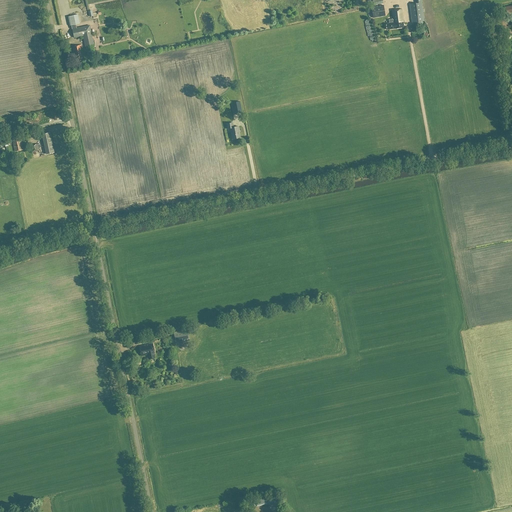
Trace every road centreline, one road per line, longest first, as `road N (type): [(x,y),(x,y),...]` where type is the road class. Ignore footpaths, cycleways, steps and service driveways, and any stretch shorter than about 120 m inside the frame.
road 1 (unclassified): [(95,230),(511,147)]
road 2 (unclassified): [(151,511),(95,230)]
road 3 (unclassified): [(95,230),(47,0)]
